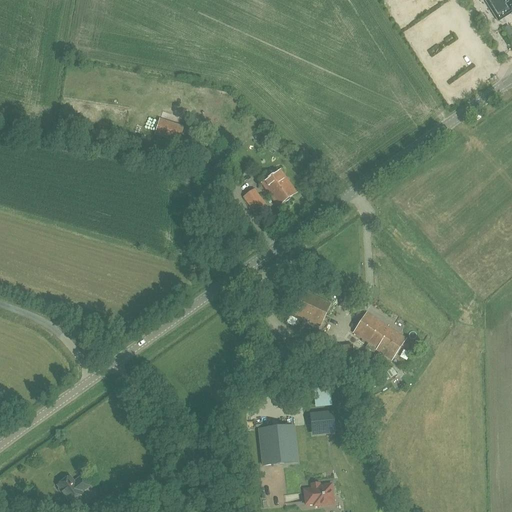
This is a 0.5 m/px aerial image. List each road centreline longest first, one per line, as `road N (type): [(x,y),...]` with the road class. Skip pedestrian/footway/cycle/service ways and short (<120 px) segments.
road 1 (tertiary): [(93,381),(511,80)]
road 2 (unclassified): [(93,381),(62,337),(0,304)]
